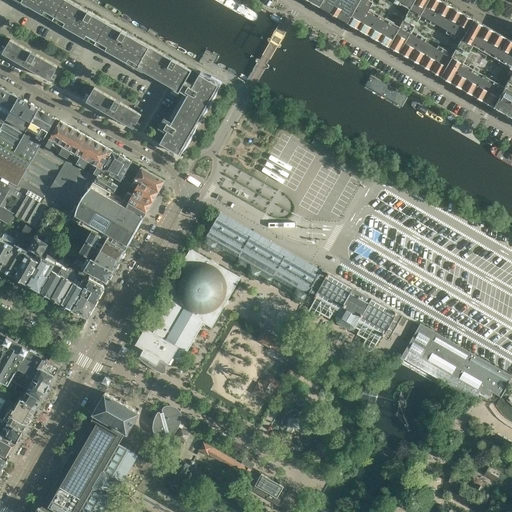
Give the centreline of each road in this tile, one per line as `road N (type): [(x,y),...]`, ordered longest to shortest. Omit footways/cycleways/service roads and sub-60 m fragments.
road 1 (residential): [(285,0),(511,129)]
road 2 (residential): [(181,186),(160,161),(0,68)]
road 3 (residential): [(102,357),(200,191)]
road 4 (residential): [(181,186),(90,349)]
road 5 (residential): [(13,511),(102,357)]
road 6 (residential): [(90,349),(0,500)]
